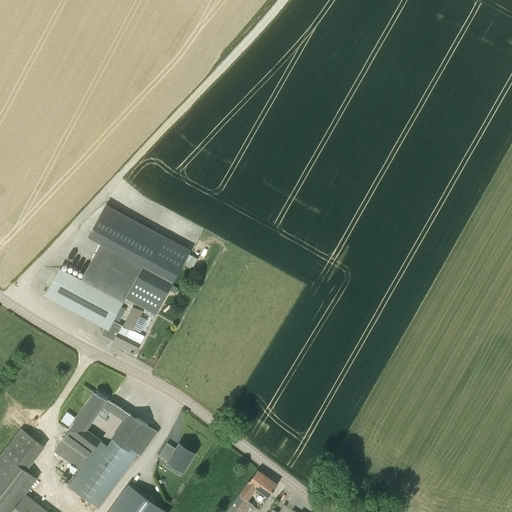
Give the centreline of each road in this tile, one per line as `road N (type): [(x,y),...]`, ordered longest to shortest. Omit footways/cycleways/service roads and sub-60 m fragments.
road 1 (track): [(283,0),(5,300)]
road 2 (tertiary): [(328,511),(194,406),(0,297)]
